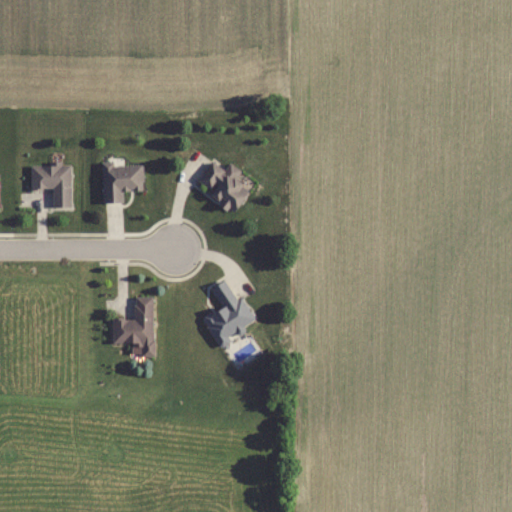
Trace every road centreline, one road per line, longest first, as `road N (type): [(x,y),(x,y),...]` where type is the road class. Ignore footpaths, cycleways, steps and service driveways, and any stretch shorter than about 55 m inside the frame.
road 1 (residential): [(0,249),(172,248)]
road 2 (residential): [(0,417),(152,417)]
